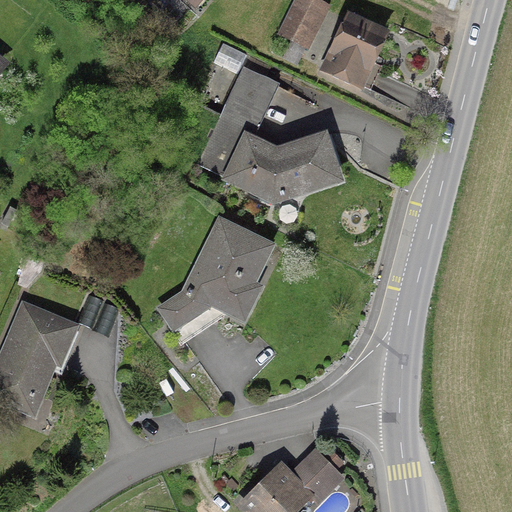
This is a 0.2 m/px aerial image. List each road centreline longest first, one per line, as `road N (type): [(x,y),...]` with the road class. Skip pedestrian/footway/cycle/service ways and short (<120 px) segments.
road 1 (tertiary): [(487,0),(414,288),(399,397)]
road 2 (residential): [(70,511),(126,469),(166,453),(399,397)]
